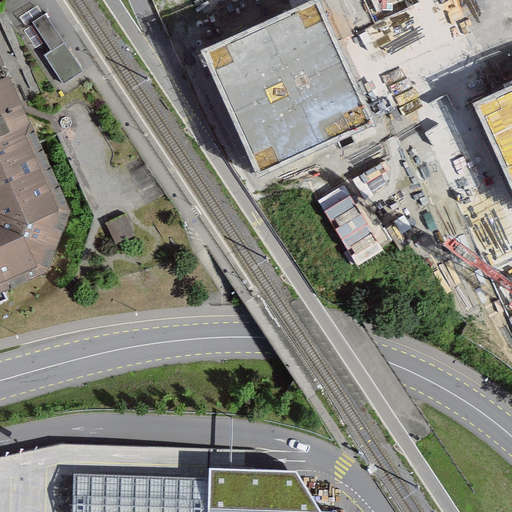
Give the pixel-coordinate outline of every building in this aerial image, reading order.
[(320,1),(204,51),(258,172),(373,121),(320,1)] [(65,84),(84,72),(65,43),(46,55),(65,84)] [(4,73),(0,63),(0,239),(66,222),(4,73)] [(511,87),(475,104),(511,185),(511,87)] [(46,279),(66,222),(0,239),(0,308),(37,292),(46,279)] [(321,511),(298,474),(215,471),(68,470),(66,511),(321,511)]
